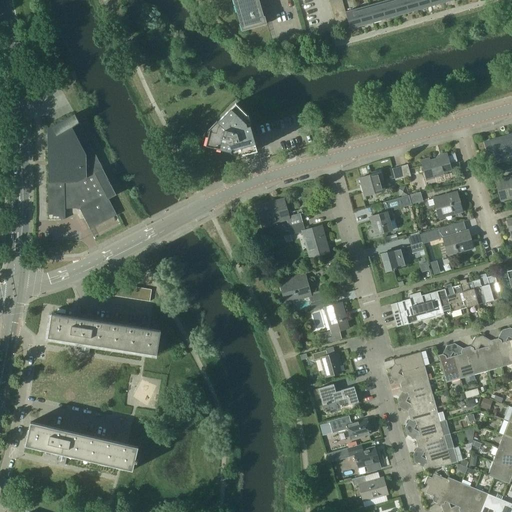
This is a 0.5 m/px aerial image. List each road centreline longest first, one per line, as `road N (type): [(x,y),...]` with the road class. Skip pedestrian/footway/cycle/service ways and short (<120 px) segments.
road 1 (tertiary): [(15,290),(100,260),(243,186),(329,159)]
road 2 (secondary): [(15,290),(19,119),(0,0)]
road 3 (residential): [(375,358),(377,331),(329,159)]
road 4 (residential): [(10,336),(31,344),(0,497)]
road 5 (residential): [(416,511),(375,358)]
road 6 (residential): [(375,358),(511,319)]
road 7 (residential): [(496,256),(459,123)]
road 8 (tertiary): [(329,159),(459,123)]
